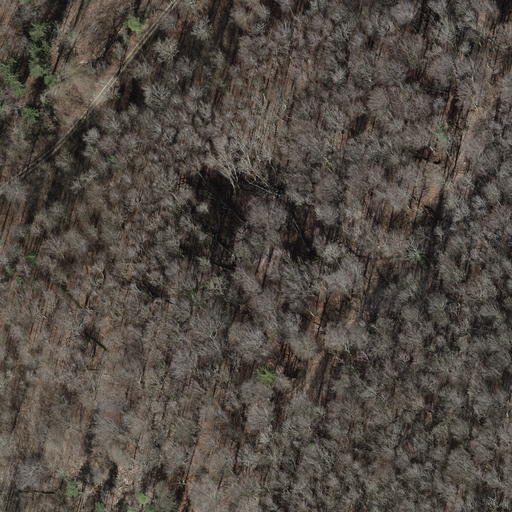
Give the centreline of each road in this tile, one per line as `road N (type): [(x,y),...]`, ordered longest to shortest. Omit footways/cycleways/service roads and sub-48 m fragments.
road 1 (track): [(231,511),(511,68)]
road 2 (track): [(158,0),(0,195)]
